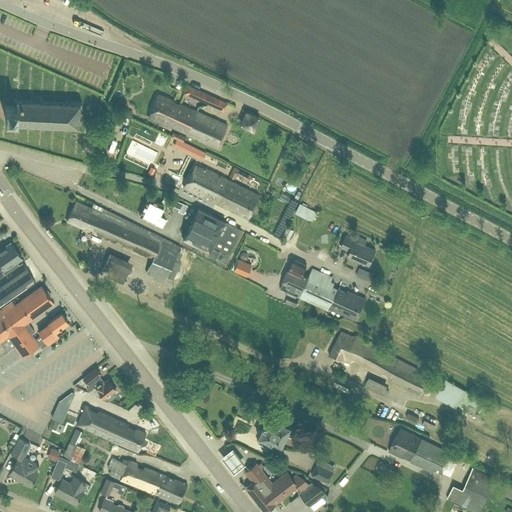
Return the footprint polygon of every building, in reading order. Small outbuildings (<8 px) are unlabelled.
[(193,97),(211,105),(215,98),(196,89),(193,97)] [(40,98),(40,94),(33,94),(31,94),(31,98),(30,98),(28,98),(15,97),(13,98),(15,101),(15,105),(4,104),(4,111),(4,117),(14,117),(14,121),(12,124),(13,125),(51,127),(53,127),(78,128),(80,127),(81,112),(81,102),(80,100),(66,99),(65,99),(54,99),(40,98)] [(186,133),(196,111),(178,104),(177,105),(174,104),(173,101),(157,94),(147,116),(161,123),(164,123),(186,133)] [(215,98),(211,105),(222,109),(225,102),(215,98)] [(196,111),(186,133),(216,147),(226,124),(196,111)] [(119,126),(122,116),(117,114),(113,125),(119,126)] [(87,118),(86,125),(97,126),(98,119),(87,118)] [(136,146),(145,150),(148,144),(139,140),(136,146)] [(190,152),(193,146),(184,142),(181,147),(190,152)] [(216,202),(227,179),(203,168),(202,170),(194,166),(182,187),(200,196),(203,193),(208,196),(207,199),(215,203),(216,202)] [(227,179),(216,202),(221,204),(220,205),(240,214),(241,212),(246,215),(248,212),(250,213),(258,198),(255,197),(257,193),(227,179)] [(161,226),(165,219),(158,215),(162,205),(147,198),(139,216),(155,223),(161,226)] [(90,207),(75,200),(66,221),(114,242),(116,240),(122,243),(122,247),(145,257),(146,255),(152,257),(145,272),(164,280),(166,276),(173,279),(180,261),(178,260),(181,252),(177,250),(179,245),(92,203),(90,207)] [(224,262),(229,253),(241,230),(197,208),(182,238),(208,251),(207,253),(224,262)] [(288,240),(293,229),(286,226),(281,237),(288,240)] [(358,240),(346,235),(341,246),(350,250),(347,256),(356,261),(357,259),(369,264),(375,250),(364,245),(366,240),(359,237),(358,240)] [(21,258),(10,242),(0,248),(0,303),(27,286),(25,284),(33,279),(21,261),(18,264),(16,261),(21,258)] [(132,268),(129,267),(129,266),(107,257),(100,273),(122,283),(123,279),(127,280),(131,273),(130,273),(132,268)] [(245,274),(250,264),(238,258),(233,269),(245,274)] [(302,273),(303,273),(307,265),(293,259),(288,270),(287,270),(293,272),(291,277),(297,279),(298,276),(300,277),(302,273)] [(312,268),(299,296),(329,310),(338,289),(332,286),(334,282),(330,281),(332,277),(312,268)] [(293,272),(287,270),(283,280),(280,287),(299,296),(308,276),(302,274),(303,273),(302,273),(300,277),(298,276),(297,279),(291,277),(293,272)] [(27,322),(54,303),(41,285),(14,304),(11,301),(0,308),(0,355),(14,345),(22,356),(30,350),(33,354),(45,345),(39,336),(35,339),(31,334),(34,331),(27,322)] [(346,292),(339,288),(338,289),(329,310),(330,308),(356,320),(366,299),(347,290),(346,292)] [(293,307),(296,301),(288,298),(286,303),(293,307)] [(67,322),(60,312),(47,322),(48,323),(38,330),(41,335),(39,336),(45,345),(58,336),(55,331),(67,322)] [(354,337),(341,331),(329,355),(344,361),(345,358),(350,361),(353,358),(358,361),(359,363),(381,375),(385,371),(390,374),(388,379),(401,386),(404,382),(409,385),(409,389),(418,393),(420,391),(422,392),(423,391),(427,392),(433,379),(416,370),(417,369),(393,358),(374,345),(355,335),(354,337)] [(102,383),(101,381),(97,376),(100,374),(95,367),(82,377),(88,385),(86,387),(88,390),(97,395),(99,394),(102,397),(101,398),(106,401),(113,395),(110,391),(114,388),(108,379),(102,383)] [(386,396),(388,390),(385,388),(386,388),(367,379),(364,386),(386,396)] [(481,402),(451,388),(443,406),(473,420),(481,402)] [(97,412),(88,408),(89,407),(82,404),(81,407),(84,408),(76,424),(137,451),(145,432),(136,428),(134,429),(124,425),(123,422),(98,410),(97,412)] [(66,409),(56,405),(55,409),(64,413),(66,409)] [(55,416),(50,426),(59,430),(64,421),(55,416)] [(259,437),(257,442),(264,445),(267,440),(279,446),(284,433),(285,434),(289,436),(292,429),(287,427),(288,426),(266,416),(257,436),(259,437)] [(441,471),(450,453),(415,436),(399,428),(388,450),(431,471),(435,468),(441,471)] [(30,444),(18,438),(10,453),(18,457),(16,460),(9,474),(30,485),(37,472),(35,470),(38,464),(27,458),(23,456),(30,444)] [(220,457),(232,473),(243,464),(231,449),(220,457)] [(478,462),(481,457),(473,451),(470,457),(478,462)] [(78,463),(62,456),(59,455),(57,458),(50,476),(58,479),(64,466),(75,471),(79,463),(78,463)] [(121,461),(112,457),(107,467),(111,469),(108,473),(117,477),(178,502),(186,484),(144,466),(141,469),(135,467),(136,462),(126,459),(122,458),(121,461)] [(257,464),(255,462),(244,471),(252,481),(244,487),(263,511),(274,504),(297,486),(299,490),(297,491),(308,505),(324,493),(319,487),(310,481),(307,483),(304,479),(295,474),(291,478),(286,471),(271,483),(260,468),(262,466),(259,463),(257,464)] [(328,483),(334,471),(316,463),(311,474),(328,483)] [(90,481),(94,473),(83,467),(78,476),(90,481)] [(81,489),(85,482),(73,476),(70,483),(62,478),(54,492),(75,504),(82,490),(81,489)] [(125,486),(113,481),(106,478),(100,491),(108,495),(111,485),(117,488),(116,492),(122,494),(125,486)] [(465,488),(465,490),(451,485),(445,501),(478,511),(480,511),(486,495),(465,488)] [(132,511),(133,511),(111,504),(112,501),(103,498),(98,510),(103,511),(132,511)] [(167,511),(169,505),(156,500),(151,511),(158,511),(159,509),(167,511)]
